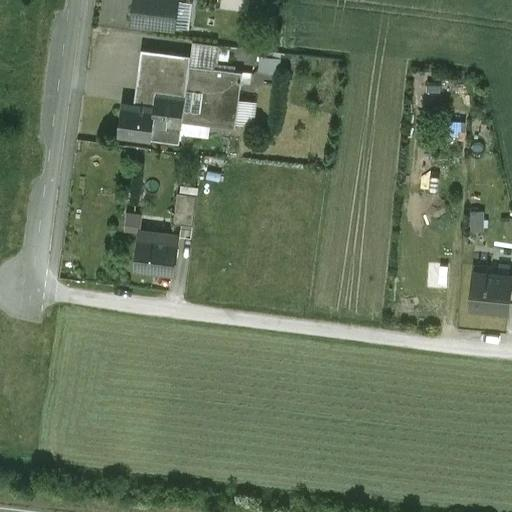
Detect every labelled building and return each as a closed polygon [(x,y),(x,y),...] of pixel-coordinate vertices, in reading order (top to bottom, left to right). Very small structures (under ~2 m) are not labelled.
[(136,0),(133,22),(173,27),(174,26),(176,0),(136,0)] [(192,2),(178,0),(176,0),(174,26),(188,28),(192,2)] [(191,56),(190,65),(215,69),(218,45),(193,42),(191,56)] [(180,143),(183,117),(236,124),(237,121),(253,123),(255,103),(239,100),(243,72),(215,69),(190,65),(191,56),(141,49),(134,105),(122,103),(118,135),(180,143)] [(263,56),(262,67),(279,68),(280,58),(263,56)] [(464,123),(443,122),(442,135),(464,136),(464,123)] [(197,196),(177,193),(174,221),(194,224),(197,196)] [(178,236),(140,231),(136,269),(173,273),(178,236)] [(511,280),(511,277),(473,273),(469,308),(509,312),(511,280)]
